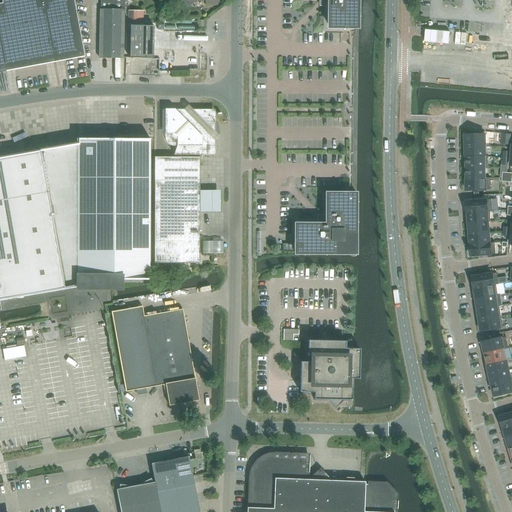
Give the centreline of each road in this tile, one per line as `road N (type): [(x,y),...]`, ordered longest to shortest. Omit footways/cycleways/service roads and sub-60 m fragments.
road 1 (tertiary): [(424,420),(395,258),(392,0)]
road 2 (unclassified): [(229,428),(233,92)]
road 3 (unclassified): [(0,470),(229,428)]
road 4 (residential): [(511,124),(442,125),(447,268)]
road 5 (unclassified): [(229,428),(381,430),(424,420)]
road 6 (residential): [(447,268),(476,412)]
road 7 (residential): [(102,91),(233,92)]
